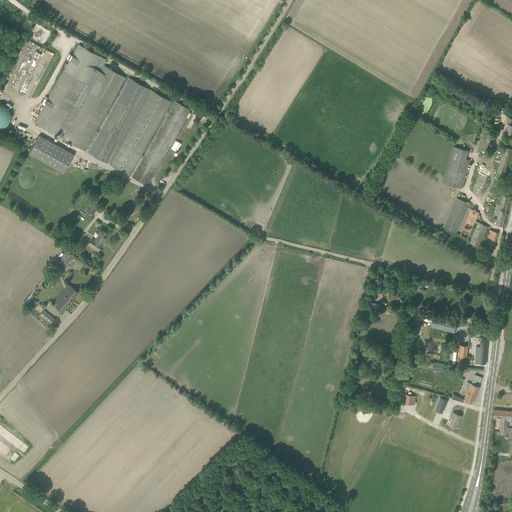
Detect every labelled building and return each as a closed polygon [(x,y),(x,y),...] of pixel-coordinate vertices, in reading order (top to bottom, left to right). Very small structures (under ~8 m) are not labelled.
[(180,144),(176,142),(175,141),(191,113),(189,112),(190,109),(175,100),(144,155),(141,154),(171,101),(129,78),(100,130),(98,129),(126,78),(103,65),(106,60),(78,45),(67,64),(65,63),(62,68),(64,69),(35,122),(57,134),(63,137),(62,137),(85,150),(96,131),(99,132),(88,152),(108,163),(109,162),(110,162),(109,164),(130,175),(140,156),(143,157),(132,177),(146,184),(145,185),(147,186),(147,185),(153,176),(155,177),(170,151),(173,153),(175,150),(176,151),(180,144)] [(0,128),(1,128),(3,128),(4,127),(5,126),(7,125),(8,124),(9,122),(9,121),(10,119),(10,118),(10,116),(10,115),(10,113),(9,112),(9,110),(8,109),(7,107),(6,106),(4,105),(3,105),(1,104),(0,103),(0,128)] [(73,155),(38,135),(28,153),(63,173),(73,155)] [(442,183),(451,186),(462,189),(470,160),(466,159),(468,151),(452,146),(442,183)] [(503,181),(511,149),(504,147),(495,179),(503,181)] [(498,216),(495,225),(503,226),(510,196),(501,194),(499,194),(496,206),(494,215),(498,216)] [(456,232),(469,203),(457,198),(444,227),(456,232)] [(99,206),(94,202),(93,202),(87,211),(92,215),(99,206)] [(467,238),(474,222),(475,221),(479,212),(471,209),(460,235),(467,238)] [(487,226),(475,221),(474,222),(478,224),(470,243),(478,247),(487,226)] [(491,252),(498,232),(489,229),(482,249),(491,252)] [(88,244),(97,251),(102,244),(101,244),(105,238),(99,234),(95,240),(92,238),(88,244)] [(67,250),(65,252),(56,263),(63,269),(74,256),(67,250)] [(62,312),(78,292),(71,286),(55,306),(62,312)] [(388,300),(399,301),(400,293),(388,292),(388,300)] [(29,305),(33,308),(38,302),(34,299),(29,305)] [(367,309),(378,311),(380,304),(369,301),(367,309)] [(403,316),(404,310),(386,307),(385,313),(403,316)] [(39,314),(48,321),(52,325),(56,320),(43,310),(39,314)] [(431,327),(454,333),(457,323),(434,317),(431,327)] [(475,363),(477,363),(486,363),(488,337),(481,337),(479,337),(478,340),(480,341),(480,346),(476,346),(475,363)] [(466,357),(467,353),(468,345),(459,344),(457,363),(464,363),(465,356),(466,357)] [(469,387),(464,400),(468,401),(472,403),(477,391),(478,390),(479,386),(482,377),(475,374),(471,383),(468,382),(466,386),(469,387)] [(406,394),(404,403),(414,404),(416,396),(406,394)] [(443,410),(448,400),(440,397),(435,410),(442,413),(443,410)] [(493,417),(493,420),(500,420),(500,421),(499,432),(507,433),(507,431),(511,431),(509,453),(511,453),(511,427),(508,427),(508,421),(511,421),(511,410),(494,409),(493,417)] [(449,426),(456,428),(458,424),(457,424),(458,422),(459,422),(462,416),(453,412),(451,417),(452,418),(449,426)]
